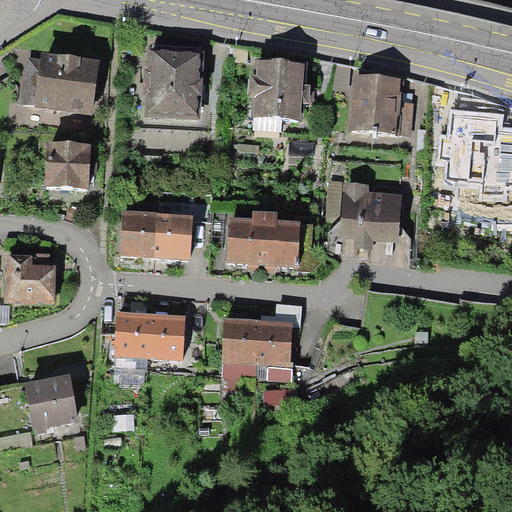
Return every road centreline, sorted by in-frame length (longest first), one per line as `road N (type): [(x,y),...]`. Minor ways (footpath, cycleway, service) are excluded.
road 1 (residential): [(511,288),(353,272),(321,298),(93,282)]
road 2 (track): [(205,511),(511,360)]
road 3 (primary): [(234,0),(511,56)]
road 4 (residential): [(0,227),(76,239),(93,282)]
